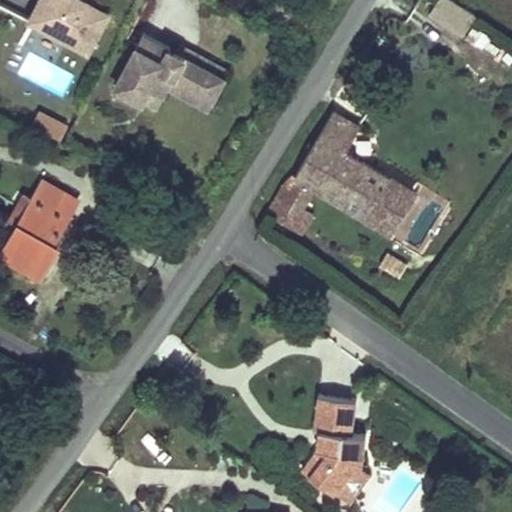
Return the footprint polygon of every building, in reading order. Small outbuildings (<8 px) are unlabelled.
[(108,17),(76,0),(36,0),(22,26),(84,60),(108,17)] [(476,16),(448,0),(437,0),(426,20),(462,40),(476,16)] [(155,42),(141,35),(133,50),(131,48),(108,92),(139,108),(142,102),(157,109),(165,92),(205,112),(226,70),(177,45),(172,54),(164,50),(161,55),(151,50),(155,42)] [(38,109),(30,124),(60,140),(68,125),(38,109)] [(388,238),(415,193),(344,152),(359,127),(331,111),(291,181),(285,177),(262,216),(290,232),(301,212),(312,194),(388,238)] [(2,254),(41,276),(59,245),(54,242),(73,207),(78,198),(44,179),(2,254)] [(311,218),(301,212),(290,232),(300,237),(311,218)] [(179,370),(195,353),(172,333),(156,350),(179,370)] [(353,432),(358,400),(319,395),(314,429),(320,430),(327,430),(325,449),(318,448),(304,468),(336,492),(356,463),(360,466),(364,461),(367,434),(353,432)] [(325,449),(327,430),(320,430),(318,448),(325,449)] [(360,466),(356,463),(336,492),(350,502),(370,473),(360,466)]
